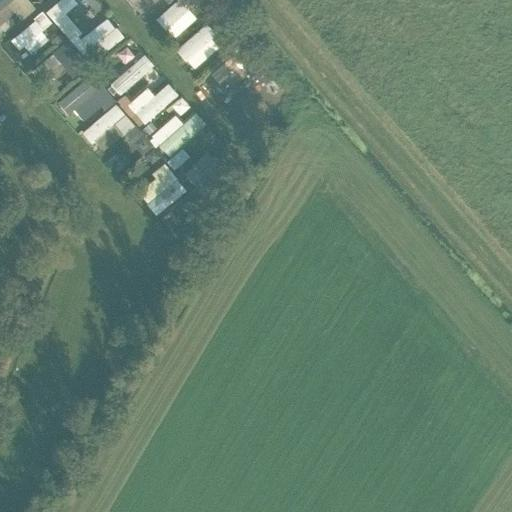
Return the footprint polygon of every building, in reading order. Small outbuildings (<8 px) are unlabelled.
[(25,0),(0,0),(0,37),(33,7),(25,0)] [(96,0),(58,0),(46,9),(67,39),(105,12),(96,0)] [(49,44),(40,32),(52,23),(44,14),(8,40),(25,62),(49,44)] [(82,39),(89,49),(114,31),(107,22),(82,39)] [(48,43),(59,40),(55,25),(43,29),(48,43)] [(226,96),(250,77),(234,57),(211,76),(226,96)] [(69,73),(74,80),(83,73),(78,66),(69,73)] [(57,103),(72,124),(94,108),(87,99),(97,92),(89,81),(57,103)] [(230,111),(241,125),(275,100),(265,86),(230,111)] [(117,104),(81,132),(102,160),(139,133),(117,104)]
